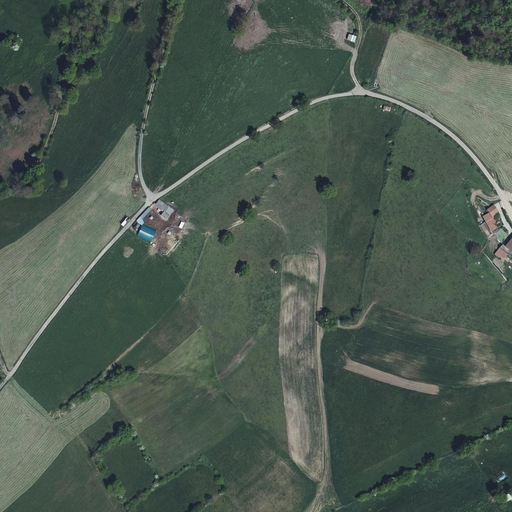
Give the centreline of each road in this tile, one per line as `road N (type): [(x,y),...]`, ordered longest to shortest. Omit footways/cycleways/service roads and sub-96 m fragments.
road 1 (unclassified): [(511,208),(432,121),(355,93),(292,113),(158,196)]
road 2 (track): [(158,196),(99,251),(0,386)]
